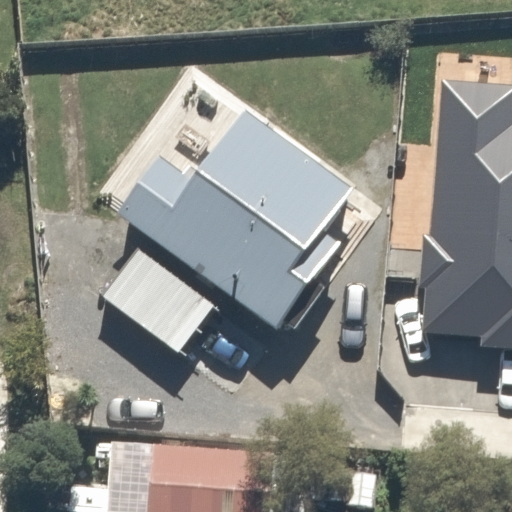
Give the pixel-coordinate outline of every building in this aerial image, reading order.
[(360,197),(184,74),(87,214),(132,245),(263,336),(360,197)] [(511,346),(511,85),(437,80),(428,231),(420,231),(417,282),(424,283),(421,328),(479,333),(479,345),(511,346)] [(80,292),(78,197),(27,198),(29,293),(80,292)] [(258,511),(262,445),(139,439),(135,511),(258,511)] [(511,511),(511,480),(498,480),(496,511),(511,511)]
